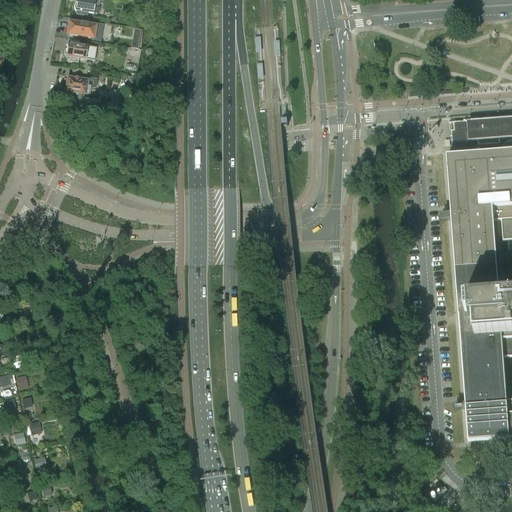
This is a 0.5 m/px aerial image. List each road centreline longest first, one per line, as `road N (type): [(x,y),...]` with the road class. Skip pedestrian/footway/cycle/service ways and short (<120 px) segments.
road 1 (primary): [(194,0),(195,393),(213,511)]
road 2 (primary): [(241,511),(224,322),(225,2)]
road 3 (primary): [(310,511),(329,401),(333,237)]
road 4 (tertiary): [(267,221),(123,213),(34,173)]
road 5 (tertiary): [(27,200),(117,233),(262,236)]
road 6 (primary): [(267,221),(225,2)]
road 7 (tertiary): [(333,237),(340,105),(323,21)]
road 8 (tertiary): [(323,21),(316,47),(322,190),(300,218)]
